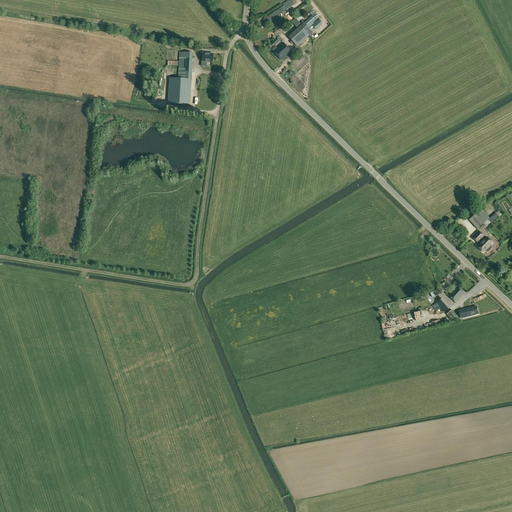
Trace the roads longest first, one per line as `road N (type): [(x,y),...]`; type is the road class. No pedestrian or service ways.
road 1 (unclassified): [(511,306),(271,72),(245,33)]
road 2 (track): [(209,166),(197,272),(186,285),(0,256)]
